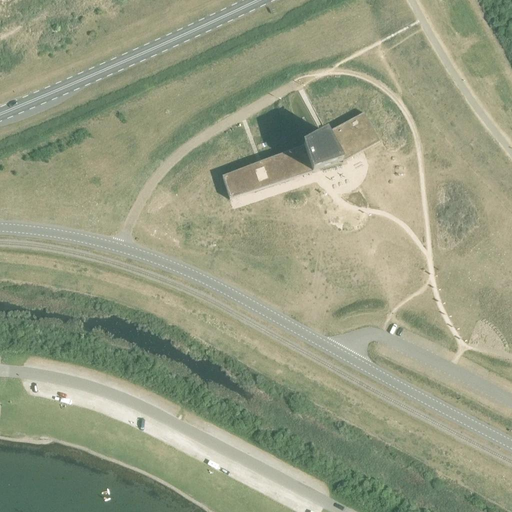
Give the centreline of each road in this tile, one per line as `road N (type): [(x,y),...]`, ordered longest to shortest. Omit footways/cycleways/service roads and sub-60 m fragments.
road 1 (tertiary): [(0,228),(95,242),(190,273),(511,445)]
road 2 (primary): [(0,111),(259,0)]
